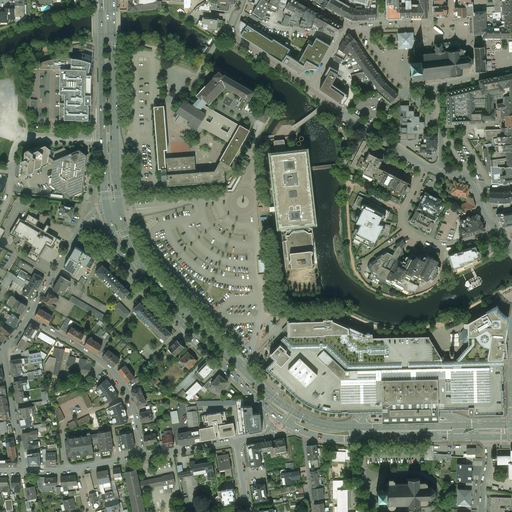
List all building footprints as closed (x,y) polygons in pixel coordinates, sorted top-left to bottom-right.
[(128,0),(129,2),(128,2),(128,12),(157,9),(156,0),(128,0)] [(165,0),(156,0),(157,9),(161,8),(161,2),(166,2),(165,0)] [(260,0),(253,13),(262,19),(267,9),(270,0),(260,0)] [(270,0),(267,9),(276,12),(278,5),(280,0),(270,0)] [(289,0),(285,9),(283,14),(286,15),(291,17),(293,12),(298,2),(293,0),(289,0)] [(334,11),(339,1),(337,0),(328,0),(325,6),(334,11)] [(376,0),(354,0),(354,2),(351,1),(349,7),(355,9),(368,8),(369,8),(371,0),(377,1),(376,0)] [(377,1),(371,0),(369,8),(368,8),(368,14),(367,14),(368,20),(378,19),(377,1)] [(386,0),(387,1),(387,18),(400,18),(398,0),(386,0)] [(426,0),(419,0),(420,0),(417,1),(417,4),(418,4),(421,4),(421,18),(427,18),(426,0)] [(444,0),(432,0),(433,17),(439,16),(439,18),(444,17),(444,16),(445,17),(447,17),(448,16),(448,15),(447,14),(447,11),(447,7),(446,7),(446,5),(444,5),(444,0)] [(458,0),(459,7),(454,7),(455,16),(456,17),(461,17),(466,17),(466,15),(473,15),(473,12),(472,2),(471,2),(470,0),(458,0)] [(499,0),(493,0),(494,7),(494,12),(501,12),(500,6),(502,6),(502,3),(500,4),(500,1),(499,1),(499,0)] [(511,0),(508,0),(500,1),(500,4),(502,3),(502,6),(500,6),(501,12),(511,11),(511,0)] [(230,2),(218,1),(217,3),(211,2),(211,9),(228,11),(230,7),(230,4),(230,2)] [(339,1),(334,11),(344,16),(349,7),(345,4),(339,1)] [(307,7),(298,2),(293,12),(303,17),(307,7)] [(417,4),(411,4),(411,18),(421,18),(421,4),(418,4),(417,4)] [(317,13),(307,7),(303,17),(302,18),(306,20),(305,21),(302,20),(300,24),(299,27),(306,28),(309,21),(314,22),(317,13)] [(368,8),(355,9),(349,7),(344,16),(352,20),(358,20),(368,20),(367,14),(368,14),(368,8)] [(5,9),(5,12),(3,12),(0,12),(0,22),(8,22),(8,19),(15,19),(15,17),(16,17),(15,13),(15,9),(10,9),(5,9)] [(494,12),(492,13),(492,15),(492,19),(499,18),(500,21),(504,21),(511,20),(511,11),(501,12),(494,12)] [(303,17),(293,12),(291,17),(289,21),(295,22),(297,22),(300,24),(302,18),(303,17)] [(484,12),(473,12),(473,15),(474,35),(483,34),(483,38),(488,38),(487,28),(487,24),(487,23),(484,24),(484,12)] [(329,20),(317,13),(314,22),(313,23),(320,27),(318,30),(323,31),(325,28),(329,20)] [(291,17),(286,15),(282,25),(287,26),(288,24),(289,21),(291,17)] [(215,19),(210,19),(210,18),(203,17),(202,21),(199,20),(199,24),(202,26),(207,29),(212,30),(212,32),(217,33),(218,27),(221,28),(222,20),(219,20),(219,19),(215,18),(215,19)] [(499,18),(492,19),(492,23),(492,24),(493,27),(493,38),(500,38),(500,28),(500,21),(499,18)] [(332,31),(336,23),(329,20),(325,28),(326,29),(328,30),(332,31)] [(511,38),(511,20),(504,21),(504,27),(500,28),(500,38),(511,38)] [(330,45),(316,38),(312,45),(309,43),(298,62),(288,56),(287,55),(290,49),(273,39),(272,41),(247,25),(248,25),(243,22),(241,21),(240,23),(240,25),(239,26),(239,27),(239,29),(239,31),(240,32),(241,36),(240,36),(297,72),(297,73),(297,74),(298,75),(299,75),(299,74),(300,74),(301,73),(302,72),(303,72),(304,71),(306,70),(307,70),(307,71),(308,70),(309,70),(309,69),(311,69),(314,69),(316,70),(317,70),(330,46),(330,45)] [(336,23),(332,31),(334,33),(339,34),(343,27),(336,23)] [(413,32),(406,33),(405,32),(404,33),(397,33),(398,40),(397,41),(398,42),(398,49),(405,49),(406,50),(407,48),(414,48),(414,41),(415,40),(413,39),(413,32)] [(350,35),(349,34),(345,37),(346,38),(343,41),(339,49),(343,52),(347,54),(349,50),(350,49),(357,43),(350,35)] [(457,41),(442,43),(442,44),(442,48),(443,47),(443,49),(442,49),(442,50),(444,50),(445,51),(445,52),(446,52),(446,51),(447,51),(448,50),(449,51),(457,50),(458,49),(459,49),(459,48),(460,49),(461,49),(461,48),(462,48),(461,45),(457,41)] [(366,57),(357,43),(350,49),(349,50),(356,61),(366,57)] [(436,53),(430,53),(430,52),(429,52),(429,53),(425,54),(425,53),(424,53),(424,54),(420,55),(420,53),(419,53),(419,55),(415,55),(415,54),(413,54),(414,55),(410,56),(410,54),(409,55),(409,56),(407,56),(408,57),(409,57),(409,62),(409,61),(408,62),(410,64),(411,74),(409,76),(412,77),(412,80),(410,81),(411,82),(412,81),(412,83),(413,83),(413,81),(417,81),(417,82),(418,82),(418,81),(422,80),(422,81),(424,81),(423,80),(428,79),(428,81),(429,81),(429,79),(433,79),(433,80),(434,80),(434,79),(439,78),(439,79),(440,79),(440,78),(445,77),(445,78),(446,78),(446,77),(449,76),(449,77),(450,77),(451,77),(452,76),(460,75),(462,76),(462,75),(461,74),(460,68),(464,68),(465,69),(466,69),(466,67),(469,67),(469,68),(470,68),(470,66),(472,64),(473,64),(473,63),(472,63),(471,59),(473,59),(472,58),(471,58),(468,56),(469,55),(468,54),(467,56),(466,56),(466,55),(466,54),(466,53),(466,52),(465,52),(465,50),(466,50),(465,50),(465,49),(464,49),(464,50),(463,49),(463,50),(462,49),(462,48),(461,48),(461,49),(460,49),(459,48),(459,49),(458,49),(457,50),(449,51),(448,50),(447,51),(446,51),(446,52),(445,52),(445,51),(444,50),(442,50),(442,49),(443,49),(443,47),(442,48),(442,44),(442,43),(441,43),(441,44),(435,45),(434,44),(434,45),(435,45),(435,49),(434,49),(434,50),(435,50),(436,53)] [(485,47),(474,47),(475,72),(486,71),(485,47)] [(356,61),(349,50),(347,54),(347,55),(348,57),(350,56),(354,62),(357,61),(356,61)] [(345,61),(335,55),(333,60),(342,65),(345,61)] [(366,57),(356,61),(357,61),(359,64),(357,65),(360,69),(362,68),(364,71),(372,65),(366,57)] [(83,60),(76,59),(70,58),(62,58),(54,59),(47,61),(39,63),(39,64),(40,64),(40,68),(39,68),(39,69),(61,69),(60,94),(62,94),(62,103),(60,103),(59,119),(78,120),(89,120),(89,106),(88,106),(88,105),(91,105),(91,95),(91,78),(92,78),(92,75),(89,75),(91,63),(89,62),(89,60),(85,59),(85,61),(83,60)] [(184,85),(191,71),(187,69),(189,65),(185,63),(183,67),(179,66),(180,64),(175,62),(173,66),(183,71),(178,83),(184,85)] [(324,75),(333,81),(340,69),(329,62),(322,74),(324,75)] [(379,75),(372,65),(364,71),(371,80),(379,75)] [(254,92),(223,74),(223,75),(219,71),(217,73),(213,77),(214,77),(205,86),(200,91),(196,95),(199,98),(192,106),(199,111),(204,105),(207,102),(209,104),(212,101),(225,87),(243,97),(248,100),(249,101),(249,100),(254,92)] [(362,72),(351,75),(352,81),(364,78),(362,72)] [(503,89),(511,88),(511,73),(509,74),(509,75),(501,76),(503,89)] [(333,81),(324,75),(320,82),(328,87),(333,81)] [(387,85),(379,75),(371,80),(379,91),(387,85)] [(501,76),(478,80),(479,85),(447,93),(448,124),(484,123),(484,121),(495,121),(495,109),(493,109),(493,101),(503,100),(503,92),(501,76)] [(342,88),(333,81),(328,87),(324,94),(333,100),(342,88)] [(328,87),(320,82),(316,88),(324,94),(328,87)] [(387,85),(379,91),(392,102),(398,95),(387,85)] [(349,93),(342,88),(333,100),(342,107),(350,95),(349,94),(349,93)] [(511,88),(503,89),(503,92),(503,100),(503,103),(511,101),(511,88)] [(243,97),(236,109),(241,112),(242,109),(248,100),(243,97)] [(262,108),(249,100),(249,101),(248,100),(242,109),(257,118),(262,108)] [(192,106),(184,101),(177,112),(180,115),(175,122),(197,136),(203,128),(199,125),(206,115),(199,111),(192,106)] [(511,101),(503,103),(501,103),(501,109),(511,108),(511,101)] [(412,110),(412,111),(407,111),(407,104),(407,105),(401,105),(401,111),(404,111),(404,117),(401,117),(401,123),(408,122),(408,133),(407,133),(407,140),(415,139),(415,134),(423,134),(423,121),(423,122),(418,122),(418,115),(417,115),(417,116),(413,117),(413,110),(412,110)] [(199,125),(203,128),(230,143),(240,126),(204,105),(199,111),(206,115),(199,125)] [(164,106),(154,106),(158,169),(161,169),(166,168),(165,158),(165,150),(168,150),(164,106)] [(270,112),(262,108),(257,118),(262,121),(264,116),(267,118),(270,112)] [(128,120),(124,120),(124,131),(134,132),(135,112),(128,112),(128,120)] [(230,143),(220,159),(221,160),(214,171),(209,171),(210,181),(219,180),(225,180),(224,171),(229,171),(231,170),(232,169),(231,167),(230,166),(229,165),(249,131),(240,126),(230,143)] [(511,127),(505,128),(502,128),(502,132),(496,133),(497,138),(511,135),(511,127)] [(500,130),(485,130),(486,139),(493,138),(497,138),(496,133),(502,132),(502,128),(500,128),(500,130)] [(433,135),(433,133),(424,133),(424,136),(424,139),(426,139),(426,147),(426,149),(429,149),(437,149),(437,139),(437,135),(433,135)] [(511,135),(497,138),(493,138),(494,146),(497,145),(511,143),(511,135)] [(283,140),(274,141),(274,142),(274,149),(275,150),(282,149),(284,149),(285,148),(284,140),(283,140)] [(387,150),(369,141),(368,143),(363,141),(355,156),(364,161),(367,156),(374,160),(376,155),(383,159),(387,150)] [(511,143),(497,145),(498,152),(502,151),(503,151),(511,149),(511,143)] [(36,150),(32,151),(29,149),(26,151),(25,159),(22,161),(20,174),(23,177),(28,175),(28,173),(35,171),(35,169),(41,166),(42,163),(48,160),(49,152),(50,149),(45,146),(39,149),(39,147),(36,148),(36,149),(36,148),(36,150)] [(79,150),(71,153),(64,148),(55,151),(55,152),(54,164),(51,185),(63,195),(66,193),(70,197),(82,191),(86,164),(86,163),(87,155),(79,150)] [(294,154),(282,155),(282,153),(282,152),(282,149),(276,149),(277,154),(277,156),(275,156),(274,157),(273,157),(274,171),(275,176),(278,206),(278,207),(279,209),(279,210),(280,210),(280,215),(281,215),(282,227),(309,224),(309,223),(310,223),(310,219),(308,219),(308,218),(310,218),(310,215),(311,214),(310,210),(309,210),(309,208),(310,207),(310,203),(309,203),(308,201),(309,200),(309,196),(308,195),(308,193),(308,189),(307,188),(307,186),(308,185),(307,182),(306,181),(306,179),(307,178),(306,175),(305,174),(304,174),(304,168),(305,167),(304,162),(303,162),(300,162),(299,163),(296,163),(295,161),(294,161),(294,159),(295,158),(295,154),(294,154)] [(306,150),(282,153),(282,155),(294,154),(295,154),(295,158),(294,159),(294,161),(295,161),(296,163),(299,163),(300,162),(303,162),(304,162),(305,167),(304,168),(304,174),(305,174),(306,175),(307,178),(306,179),(306,181),(307,182),(308,185),(307,186),(307,188),(308,189),(308,193),(308,195),(309,196),(309,200),(308,201),(309,203),(310,203),(310,207),(309,208),(309,210),(310,210),(311,214),(310,215),(310,218),(308,218),(308,219),(310,219),(310,223),(309,223),(309,224),(311,225),(311,229),(312,229),(313,229),(312,224),(314,224),(306,150)] [(496,152),(492,152),(492,155),(492,159),(494,159),(494,160),(503,159),(503,158),(504,158),(504,156),(498,156),(498,152),(496,152)] [(277,154),(271,154),(277,206),(279,228),(282,227),(281,215),(280,215),(280,210),(279,210),(278,207),(278,206),(275,176),(274,171),(273,157),(274,157),(275,156),(277,156),(277,154)] [(374,160),(367,156),(364,161),(355,156),(351,166),(369,175),(368,177),(377,182),(382,170),(378,168),(383,159),(376,155),(374,160)] [(511,155),(504,156),(504,158),(505,162),(493,162),(493,166),(506,167),(511,166),(511,165),(511,164),(511,155)] [(195,156),(165,158),(166,168),(167,180),(167,184),(196,182),(195,156)] [(494,160),(494,159),(492,159),(490,160),(491,166),(493,166),(493,162),(505,162),(504,158),(503,158),(503,159),(494,160)] [(244,159),(237,171),(244,174),(250,162),(244,159)] [(511,165),(511,166),(506,167),(493,166),(491,166),(492,184),(503,184),(502,179),(511,176),(511,165)] [(408,188),(381,175),(382,174),(381,174),(383,170),(382,170),(377,182),(377,183),(379,184),(380,183),(383,184),(382,186),(386,188),(387,187),(389,188),(389,189),(392,190),(393,189),(396,190),(395,192),(402,196),(404,193),(406,194),(407,194),(409,190),(411,187),(410,187),(409,186),(408,188)] [(209,171),(200,172),(201,182),(210,181),(209,171)] [(511,176),(502,179),(503,184),(511,182),(511,176)] [(438,177),(433,187),(435,188),(441,178),(438,177)] [(468,185),(455,182),(454,185),(451,184),(449,191),(451,192),(451,194),(465,198),(467,199),(468,197),(470,189),(467,188),(468,185)] [(506,192),(490,191),(488,202),(498,202),(498,208),(506,208),(508,207),(510,207),(510,201),(510,192),(506,192)] [(432,197),(424,193),(423,196),(422,196),(421,196),(420,197),(420,198),(420,199),(421,200),(418,207),(437,217),(444,203),(440,202),(441,200),(433,196),(432,197)] [(390,212),(358,196),(354,204),(363,208),(355,223),(360,224),(353,239),(372,248),(380,232),(388,236),(389,232),(388,232),(389,226),(383,225),(390,212)] [(473,198),(468,197),(467,199),(465,198),(467,203),(461,204),(463,208),(465,210),(466,210),(471,209),(476,207),(473,198)] [(74,208),(62,205),(59,216),(65,218),(71,219),(72,219),(74,208)] [(511,206),(510,207),(508,207),(506,208),(507,212),(496,214),(497,217),(501,226),(511,223),(511,206)] [(437,217),(418,207),(410,222),(430,232),(437,217)] [(47,231),(44,230),(36,225),(39,220),(29,214),(25,221),(19,218),(9,234),(15,237),(12,242),(22,248),(26,242),(33,246),(27,257),(36,262),(46,245),(51,248),(56,241),(54,240),(56,238),(57,238),(47,231)] [(470,218),(468,216),(467,217),(465,219),(464,219),(463,219),(460,220),(461,225),(462,228),(461,228),(463,237),(482,231),(482,230),(483,229),(484,228),(482,222),(481,222),(479,217),(478,217),(476,216),(476,215),(471,217),(470,218)] [(309,224),(282,227),(283,232),(285,234),(286,240),(286,241),(287,243),(285,245),(286,255),(288,256),(288,257),(287,258),(288,268),(292,267),(310,265),(310,266),(311,266),(312,266),(312,265),(313,265),(312,261),(312,257),(311,252),(312,252),(313,252),(313,251),(313,250),(312,250),(312,248),(313,247),(312,238),(312,234),(313,234),(313,229),(312,229),(311,229),(311,225),(309,224)] [(395,244),(375,257),(376,259),(371,262),(370,262),(367,266),(371,273),(376,275),(375,278),(384,282),(390,271),(395,273),(403,257),(404,256),(401,254),(403,251),(402,249),(405,244),(406,243),(403,239),(401,239),(395,243),(395,244)] [(291,268),(292,267),(288,268),(287,258),(288,257),(288,256),(286,255),(285,245),(287,243),(286,241),(286,240),(283,240),(282,241),(285,268),(287,269),(291,268)] [(475,246),(450,254),(450,255),(449,255),(449,257),(448,257),(452,270),(464,266),(463,263),(473,260),(479,258),(478,254),(479,253),(479,252),(478,251),(477,250),(475,246)] [(83,252),(76,248),(64,269),(74,275),(82,263),(90,268),(96,259),(85,252),(86,252),(84,251),(83,252)] [(413,254),(406,256),(405,258),(403,257),(395,273),(390,271),(384,282),(408,294),(410,290),(415,293),(419,285),(421,286),(425,284),(425,283),(432,281),(438,270),(437,270),(439,267),(436,265),(438,261),(435,260),(435,259),(435,258),(434,257),(427,253),(418,256),(418,257),(413,254)] [(28,274),(12,265),(8,272),(24,281),(27,276),(28,274)] [(117,280),(102,265),(96,272),(110,287),(117,280)] [(24,281),(8,272),(2,282),(8,286),(11,280),(23,287),(26,283),(24,281)] [(44,278),(35,273),(32,278),(28,284),(37,289),(44,278)] [(61,277),(53,289),(62,294),(66,286),(68,287),(70,282),(61,277)] [(129,292),(117,280),(110,287),(122,299),(129,292)] [(37,289),(28,284),(25,289),(22,294),(31,300),(37,289)] [(54,296),(49,293),(44,301),(49,304),(51,305),(52,304),(54,301),(56,302),(58,299),(56,297),(54,296)] [(27,306),(11,296),(6,304),(22,314),(27,306)] [(79,301),(72,296),(69,301),(77,306),(79,301)] [(95,310),(79,301),(77,306),(92,315),(95,310)] [(124,308),(119,303),(113,308),(119,313),(124,308)] [(157,319),(140,303),(133,309),(150,326),(157,319)] [(214,320),(216,317),(206,307),(204,310),(214,320)] [(429,336),(372,338),(372,333),(364,333),(332,319),(287,320),(287,324),(282,330),(288,335),(287,336),(284,338),(281,342),(269,354),(275,359),(266,369),(275,377),(299,399),(304,403),(309,406),(315,408),(321,410),(327,411),(333,412),(339,412),(382,411),(382,416),(382,423),(439,421),(439,416),(438,410),(468,409),(468,415),(474,415),(495,414),(503,414),(503,406),(503,390),(501,390),(501,382),(502,382),(502,365),(501,366),(501,364),(501,359),(507,359),(507,350),(506,350),(506,342),(506,333),(508,319),(503,317),(500,315),(498,312),(495,307),(492,309),(467,323),(468,329),(464,329),(463,330),(461,332),(461,340),(464,342),(468,342),(468,346),(462,352),(455,360),(443,360),(442,359),(444,358),(443,356),(441,357),(429,338),(429,336)] [(53,316),(40,308),(35,317),(48,324),(53,316)] [(130,313),(124,308),(119,313),(124,319),(130,313)] [(7,319),(5,322),(13,328),(19,319),(12,314),(10,316),(7,319)] [(67,318),(60,329),(66,333),(70,326),(68,324),(70,320),(67,318)] [(157,319),(150,326),(165,341),(172,334),(157,319)] [(39,329),(30,324),(24,335),(32,340),(33,339),(39,329)] [(0,340),(1,342),(8,333),(1,326),(0,327),(0,340)] [(84,335),(71,327),(66,335),(79,343),(84,335)] [(56,341),(41,332),(38,337),(53,346),(56,341)] [(24,335),(21,340),(22,340),(17,347),(24,352),(29,343),(31,344),(34,340),(33,339),(32,340),(24,335)] [(102,346),(89,338),(84,346),(97,354),(102,346)] [(177,340),(168,349),(169,349),(168,349),(169,351),(170,352),(171,353),(172,352),(175,356),(184,347),(182,345),(184,343),(181,340),(179,342),(177,340)] [(53,372),(52,374),(59,375),(61,364),(62,358),(64,350),(58,348),(58,349),(56,357),(55,360),(53,372)] [(120,360),(108,350),(102,357),(114,367),(120,360)] [(40,352),(29,354),(30,357),(21,359),(22,364),(20,365),(20,367),(42,363),(40,352)] [(188,352),(180,360),(183,363),(189,368),(196,361),(193,358),(195,356),(192,354),(191,355),(188,352)] [(76,358),(68,356),(68,359),(68,361),(85,364),(86,364),(87,360),(79,358),(79,359),(76,359),(76,358)] [(21,359),(10,361),(12,369),(20,367),(20,365),(22,364),(21,359)] [(85,364),(68,361),(67,365),(66,370),(89,375),(91,365),(86,364),(85,364)] [(206,362),(197,371),(205,379),(214,370),(206,362)] [(120,370),(118,371),(127,383),(134,378),(126,366),(120,370)] [(20,367),(12,369),(13,376),(23,375),(22,370),(21,371),(20,367)] [(41,369),(27,372),(29,380),(39,378),(38,374),(42,374),(41,369)] [(214,380),(211,384),(220,391),(228,382),(219,374),(214,380)] [(212,378),(203,386),(208,390),(211,387),(209,386),(211,384),(214,380),(212,378)] [(106,379),(96,388),(99,392),(102,395),(104,399),(106,403),(118,396),(116,393),(114,390),(115,389),(112,385),(111,385),(109,382),(106,379)] [(26,380),(14,382),(15,392),(23,391),(22,385),(26,384),(27,384),(26,380)] [(197,382),(188,391),(190,393),(193,396),(195,394),(202,387),(197,382)] [(140,388),(131,391),(134,399),(143,395),(140,388)] [(23,391),(15,392),(17,402),(25,401),(23,391)] [(76,391),(56,401),(58,406),(79,396),(76,391)] [(92,406),(86,392),(81,395),(88,408),(92,406)] [(143,395),(134,399),(138,406),(146,402),(143,395)] [(7,402),(0,403),(0,404),(1,408),(1,412),(9,410),(7,402)] [(121,402),(109,408),(110,411),(111,413),(111,415),(113,419),(114,425),(127,422),(126,418),(126,415),(125,409),(124,410),(122,406),(121,402)] [(28,407),(18,408),(20,418),(29,416),(31,416),(34,416),(32,406),(28,407)] [(65,419),(59,407),(54,410),(60,421),(65,419)] [(253,416),(252,408),(241,409),(244,434),(262,432),(260,415),(253,416)] [(9,410),(1,412),(2,415),(3,420),(10,419),(9,410)] [(150,411),(139,413),(141,423),(152,420),(150,411)] [(197,411),(187,412),(189,427),(199,426),(197,411)] [(214,426),(199,428),(200,430),(201,441),(217,438),(215,431),(218,430),(220,438),(235,435),(233,422),(218,425),(218,422),(227,421),(225,412),(203,416),(204,425),(213,423),(214,426)] [(177,413),(170,414),(172,424),(179,423),(177,413)] [(88,415),(77,421),(79,426),(86,423),(91,420),(88,415)] [(29,416),(20,418),(21,428),(30,426),(29,416)] [(74,420),(67,424),(70,429),(77,425),(74,420)] [(200,430),(178,434),(180,445),(201,441),(200,430)] [(36,431),(22,433),(24,441),(33,440),(32,437),(37,436),(36,431)] [(110,431),(103,432),(103,431),(100,431),(101,433),(98,433),(98,434),(100,444),(101,451),(103,451),(103,452),(106,451),(106,450),(113,450),(112,449),(110,435),(110,431)] [(132,433),(119,435),(121,449),(134,447),(132,433)] [(83,441),(66,444),(67,456),(93,453),(92,445),(100,444),(98,434),(90,435),(82,436),(83,441)] [(171,434),(165,435),(165,437),(162,438),(163,441),(164,447),(164,448),(174,446),(171,434)] [(152,435),(144,436),(145,445),(154,443),(153,441),(157,440),(156,436),(153,436),(152,435)] [(13,438),(6,439),(7,447),(15,446),(13,438)] [(284,438),(274,440),(275,446),(276,455),(287,453),(284,438)] [(33,440),(24,441),(25,449),(34,448),(33,442),(33,440)] [(272,441),(261,443),(263,452),(270,450),(273,450),(273,446),(272,441)] [(259,452),(263,452),(261,443),(246,445),(248,455),(250,455),(250,458),(251,467),(254,466),(255,468),(262,467),(259,452)] [(316,445),(307,446),(308,460),(311,460),(317,459),(318,459),(316,445)] [(15,446),(7,447),(9,459),(16,457),(15,446)] [(447,455),(433,454),(433,446),(426,446),(425,459),(450,461),(450,455),(447,455)] [(349,450),(339,449),(338,449),(338,451),(333,451),(332,461),(345,461),(345,458),(352,458),(352,450),(349,449),(349,450)] [(27,457),(28,464),(30,466),(41,466),(40,453),(32,454),(33,456),(27,457)] [(511,455),(511,456),(497,456),(497,455),(497,464),(508,464),(508,478),(511,478),(511,455)] [(229,458),(221,459),(221,456),(217,457),(219,469),(224,469),(225,474),(232,473),(229,458)] [(16,457),(9,459),(7,459),(8,466),(11,466),(14,466),(16,464),(16,461),(17,461),(16,457)] [(183,472),(178,473),(179,478),(207,472),(208,477),(214,476),(212,462),(195,465),(195,461),(189,462),(191,471),(183,472)] [(466,480),(472,481),(472,463),(466,462),(457,462),(456,480),(466,480)] [(120,468),(113,469),(114,478),(117,477),(121,476),(120,468)] [(317,471),(310,472),(311,480),(319,479),(318,475),(322,475),(321,469),(317,470),(317,471)] [(108,470),(96,472),(99,484),(101,484),(102,487),(106,486),(106,483),(110,482),(108,470)] [(138,482),(135,470),(126,472),(134,511),(144,511),(139,489),(139,487),(138,482)] [(294,471),(281,473),(282,478),(285,477),(286,484),(295,483),(294,475),(293,472),(294,472),(294,471)] [(90,473),(84,474),(88,491),(94,490),(90,473)] [(173,474),(163,476),(163,477),(154,479),(155,483),(162,482),(162,484),(163,485),(175,483),(173,474)] [(75,476),(67,476),(68,486),(67,486),(67,488),(73,488),(73,485),(78,485),(75,476)] [(57,485),(56,477),(36,477),(37,480),(39,489),(48,489),(47,487),(52,487),(52,486),(52,485),(57,485)] [(378,490),(376,490),(376,491),(378,491),(378,497),(377,497),(377,498),(378,498),(378,499),(378,500),(379,500),(379,499),(381,499),(384,499),(386,499),(385,500),(385,503),(386,503),(385,503),(385,504),(387,504),(388,504),(388,506),(390,508),(390,509),(391,508),(393,508),(393,509),(394,509),(394,508),(395,506),(396,506),(396,504),(402,504),(402,505),(403,505),(403,504),(407,504),(407,506),(406,507),(407,507),(408,508),(408,509),(409,508),(419,507),(420,509),(421,508),(430,508),(431,508),(432,507),(432,506),(432,504),(430,503),(431,502),(430,502),(432,499),(433,499),(432,497),(435,495),(436,495),(436,494),(435,494),(435,490),(436,490),(436,489),(434,489),(432,487),(432,486),(431,486),(431,487),(428,487),(428,486),(427,486),(427,484),(428,483),(427,483),(425,482),(426,481),(425,481),(425,482),(419,482),(419,479),(420,478),(420,477),(419,478),(409,478),(407,477),(407,478),(408,479),(407,479),(406,479),(406,480),(406,482),(402,483),(402,481),(401,481),(401,483),(395,483),(395,481),(393,479),(393,478),(392,479),(390,479),(390,478),(389,479),(389,480),(388,481),(387,481),(387,483),(385,483),(385,484),(385,485),(385,488),(385,489),(383,489),(383,488),(381,488),(381,489),(379,489),(379,488),(378,488),(378,489),(378,490)] [(19,478),(11,478),(11,486),(19,486),(19,478)] [(154,479),(148,480),(149,485),(139,487),(139,489),(162,484),(162,482),(155,483),(154,479)] [(319,479),(311,480),(312,489),(323,487),(322,484),(321,485),(320,479),(319,479)] [(345,489),(345,480),(333,481),(333,484),(333,498),(338,498),(338,507),(334,506),(334,511),(347,511),(348,511),(348,509),(347,509),(347,502),(348,502),(347,502),(347,498),(347,497),(347,489),(345,489)] [(264,484),(253,486),(253,489),(254,489),(255,492),(253,492),(254,495),(255,495),(256,498),(255,498),(255,501),(267,499),(264,484)] [(34,486),(26,488),(28,500),(28,499),(28,498),(36,497),(36,498),(34,486)] [(312,489),(313,499),(324,498),(322,487),(323,487),(312,489)] [(226,490),(218,491),(219,496),(217,496),(216,498),(216,500),(218,501),(221,500),(222,504),(224,504),(228,503),(232,502),(232,500),(235,500),(233,494),(234,494),(235,493),(234,490),(233,489),(226,490)] [(465,489),(461,489),(461,492),(460,492),(459,503),(460,503),(460,505),(465,505),(471,506),(472,490),(471,489),(465,489)] [(95,492),(89,494),(91,503),(97,501),(97,497),(95,492)] [(511,498),(493,497),(493,501),(493,508),(491,507),(490,511),(499,511),(500,505),(510,505),(511,498)] [(73,498),(63,501),(65,510),(75,508),(73,498)] [(11,499),(5,500),(6,511),(13,510),(12,501),(11,499)] [(116,499),(105,502),(107,511),(115,509),(115,510),(116,510),(116,509),(120,508),(118,499),(116,499)] [(323,503),(314,504),(315,511),(321,511),(325,511),(323,503)]
